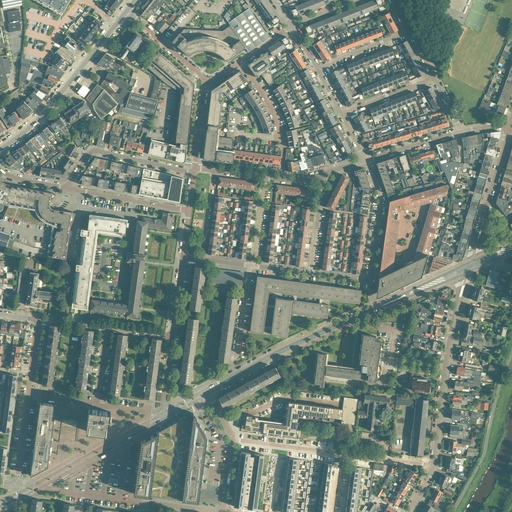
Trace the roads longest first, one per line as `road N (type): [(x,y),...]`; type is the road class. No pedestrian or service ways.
road 1 (tertiary): [(207,391),(469,266)]
road 2 (residential): [(0,482),(18,474),(37,326),(0,314)]
road 3 (tertiary): [(0,503),(168,413)]
road 4 (tertiary): [(0,149),(41,116),(114,26)]
road 5 (residential): [(193,173),(92,150),(65,188)]
road 6 (residential): [(469,266),(509,125)]
road 7 (residential): [(232,439),(375,458)]
road 8 (residential): [(240,62),(279,127),(280,179)]
road 9 (residential): [(369,281),(378,197),(365,160)]
